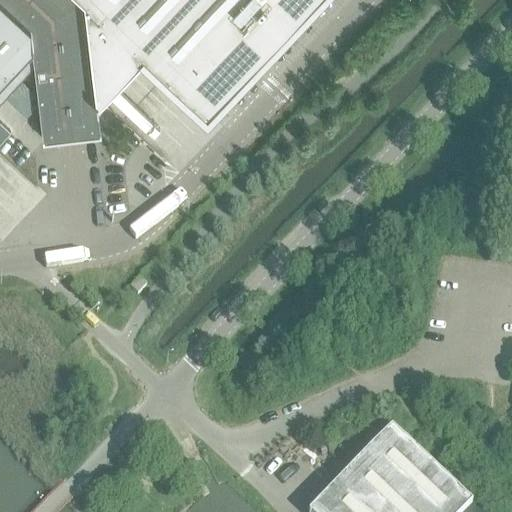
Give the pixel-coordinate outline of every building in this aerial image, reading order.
[(0,0),(0,98),(34,62),(29,24),(3,0),(0,0)] [(3,0),(29,24),(34,62),(42,135),(41,135),(42,138),(58,137),(84,134),(100,132),(97,98),(85,0),(3,0)] [(85,0),(97,98),(141,51),(206,111),(310,0),(85,0)] [(20,79),(4,96),(25,116),(36,104),(29,98),(34,92),(20,79)] [(0,140),(9,130),(0,121),(0,140)] [(130,288),(137,295),(146,285),(139,278),(130,288)] [(348,477),(315,511),(473,511),(470,509),(451,492),(392,436),(389,433),(368,456),(348,477)]
